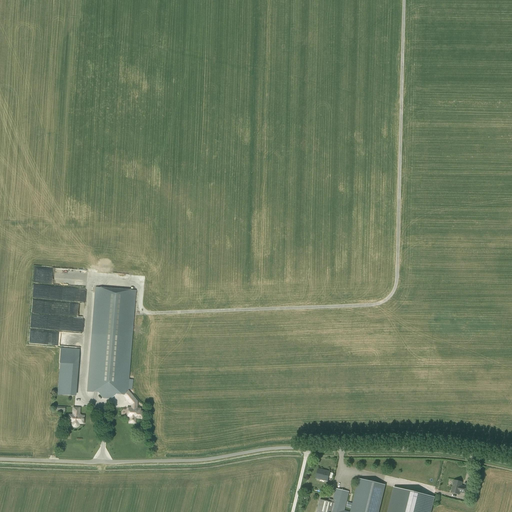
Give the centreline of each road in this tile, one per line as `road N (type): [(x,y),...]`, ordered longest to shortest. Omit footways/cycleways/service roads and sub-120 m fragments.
road 1 (track): [(404,0),(397,270),(389,297),(138,313),(138,292)]
road 2 (unclassified): [(309,446),(200,459),(0,457)]
road 3 (unclassified): [(511,460),(455,448),(309,446)]
